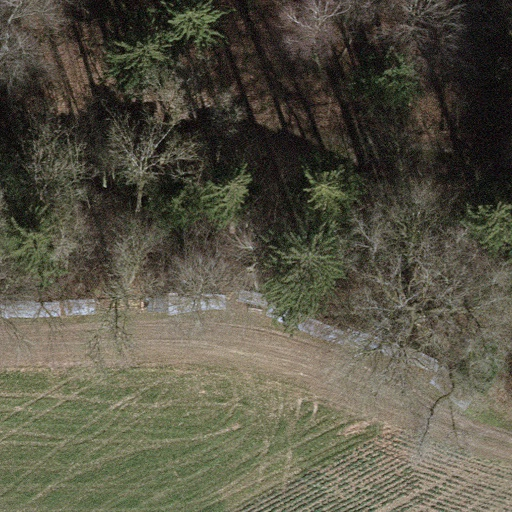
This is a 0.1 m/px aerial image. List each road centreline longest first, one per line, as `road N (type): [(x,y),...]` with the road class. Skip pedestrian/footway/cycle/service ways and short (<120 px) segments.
road 1 (track): [(511,444),(258,317),(0,316)]
road 2 (track): [(0,128),(396,160),(511,150)]
